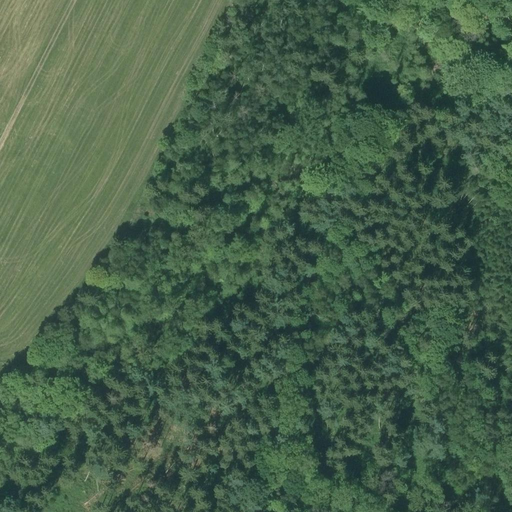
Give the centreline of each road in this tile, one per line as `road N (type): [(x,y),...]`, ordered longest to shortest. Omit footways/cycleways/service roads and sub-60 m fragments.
road 1 (track): [(381,0),(414,25),(422,42),(418,65),(313,267),(293,333),(283,432),(303,457),(388,511)]
road 2 (track): [(293,333),(148,511)]
road 3 (track): [(75,0),(0,152)]
